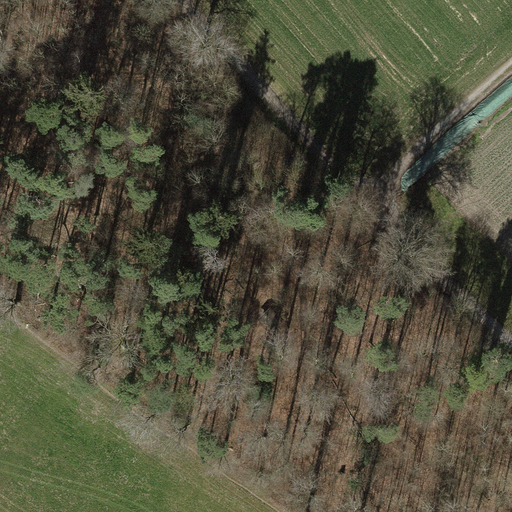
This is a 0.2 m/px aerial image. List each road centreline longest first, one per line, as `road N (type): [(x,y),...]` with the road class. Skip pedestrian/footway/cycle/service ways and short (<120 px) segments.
road 1 (track): [(193,0),(371,196)]
road 2 (track): [(371,196),(511,336)]
road 3 (track): [(371,196),(511,70)]
